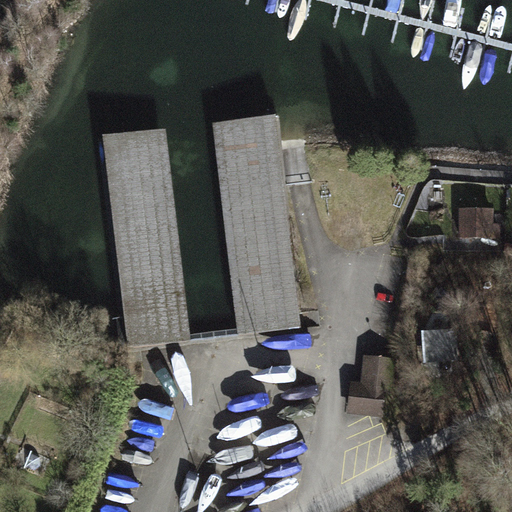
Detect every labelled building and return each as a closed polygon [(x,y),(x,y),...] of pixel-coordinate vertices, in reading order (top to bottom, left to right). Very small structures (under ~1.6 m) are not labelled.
[(496,218),(452,220),(454,255),(498,252),(496,218)] [(1,312),(0,313),(0,366),(22,322),(1,312)] [(157,346),(156,334),(128,335),(128,348),(157,346)] [(423,338),(425,369),(454,367),(453,336),(423,338)] [(343,422),(378,427),(388,368),(351,362),(343,422)]
